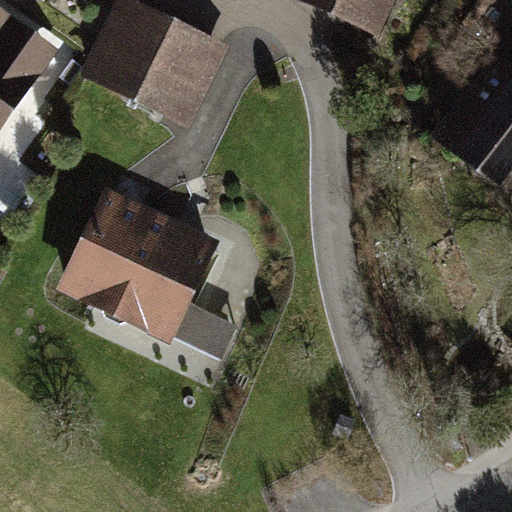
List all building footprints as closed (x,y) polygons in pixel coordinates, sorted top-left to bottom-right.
[(379,0),(343,0),(373,13),(379,0)] [(138,97),(166,40),(119,17),(91,75),(138,97)] [(0,114),(44,52),(0,21),(0,114)] [(213,63),(166,40),(138,97),(185,120),(213,63)] [(511,49),(450,131),(511,179),(511,49)] [(209,247),(109,200),(68,286),(99,301),(105,318),(121,325),(136,319),(167,335),(209,247)]
